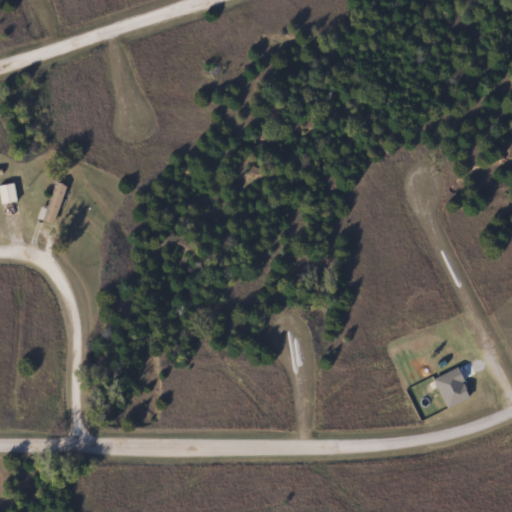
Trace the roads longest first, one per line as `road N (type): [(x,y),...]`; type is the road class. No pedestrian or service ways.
road 1 (residential): [(511,406),(440,437),(0,446)]
road 2 (residential): [(0,66),(202,0)]
road 3 (residential): [(511,381),(418,191)]
road 4 (residential): [(83,446),(73,293),(49,244)]
